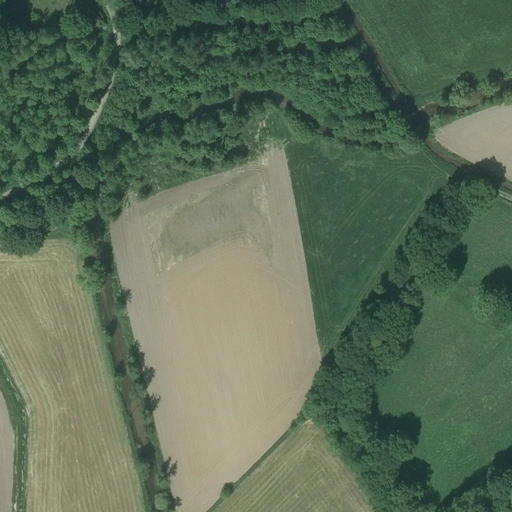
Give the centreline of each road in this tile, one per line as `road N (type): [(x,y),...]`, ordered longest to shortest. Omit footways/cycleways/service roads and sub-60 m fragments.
road 1 (track): [(511,203),(479,188),(462,193),(330,397),(328,406),(404,511)]
road 2 (unclassified): [(104,0),(124,47),(80,147),(0,202)]
